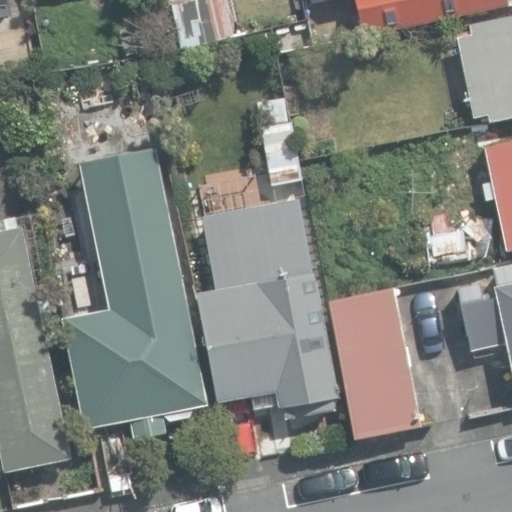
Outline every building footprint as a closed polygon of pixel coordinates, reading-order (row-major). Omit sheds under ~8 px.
[(0,0),(0,17),(12,15),(9,0),(0,0)] [(32,0),(34,9),(79,0),(32,0)] [(186,0),(169,4),(178,48),(257,31),(249,0),(186,0)] [(314,0),(322,29),(399,15),(395,0),(314,0)] [(511,118),(511,12),(466,21),(468,33),(454,35),(470,123),(486,120),(487,124),(511,118)] [(123,95),(153,88),(146,57),(116,63),(123,95)] [(270,186),(302,180),(286,97),(260,102),(264,125),(259,126),(270,186)] [(379,112),(384,140),(419,134),(414,106),(379,112)] [(490,203),(499,201),(511,251),(511,250),(511,143),(488,149),(495,182),(486,184),(490,203)] [(86,429),(97,490),(138,483),(130,440),(164,434),(162,422),(187,418),(185,409),(206,406),(185,294),(179,295),(174,269),(189,267),(167,148),(112,159),(130,254),(107,259),(116,308),(59,318),(80,431),(86,429)] [(335,401),(341,400),(307,207),(212,222),(222,291),(201,295),(220,404),(253,398),(256,414),(283,409),(285,422),(337,413),(335,401)] [(423,224),(429,267),(481,259),(474,216),(423,224)] [(0,227),(0,448),(5,472),(73,457),(23,223),(0,227)] [(511,260),(492,265),(499,294),(485,297),(481,281),(458,286),(472,349),(507,341),(511,362),(511,260)] [(330,300),(355,437),(418,426),(393,288),(330,300)]
